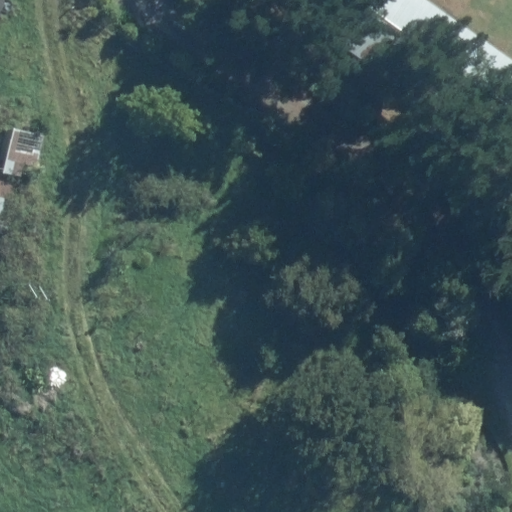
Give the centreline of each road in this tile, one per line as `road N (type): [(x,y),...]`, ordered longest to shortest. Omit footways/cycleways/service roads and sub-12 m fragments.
road 1 (track): [(63,0),(90,378),(167,511)]
road 2 (track): [(149,0),(160,28),(292,52)]
